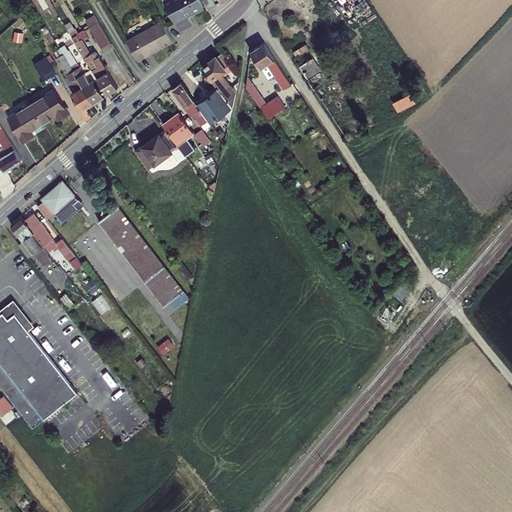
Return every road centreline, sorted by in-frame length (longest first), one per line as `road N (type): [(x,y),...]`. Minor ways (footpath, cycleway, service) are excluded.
road 1 (track): [(242,4),(511,383)]
road 2 (track): [(261,23),(245,46),(160,463)]
road 3 (tertiary): [(245,0),(0,217)]
